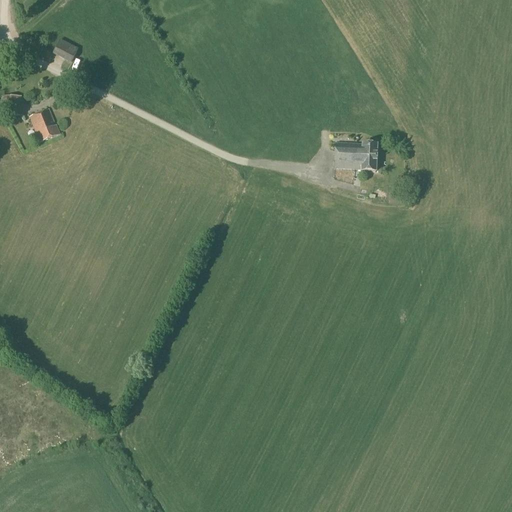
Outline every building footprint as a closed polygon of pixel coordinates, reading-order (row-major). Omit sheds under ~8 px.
[(322,29),(322,10),(269,10),(269,29),(322,29)] [(53,55),(71,65),(78,50),(60,40),(53,55)] [(1,116),(21,117),(22,97),(1,97),(1,116)] [(274,101),(273,120),(318,120),(318,102),(274,101)] [(30,118),(40,144),(60,135),(56,126),(55,127),(49,110),(30,118)] [(258,134),(252,123),(235,133),(241,144),(258,134)] [(335,144),(334,170),(360,171),(360,172),(376,172),(377,145),(362,145),(335,144)] [(313,208),(320,183),(298,176),(290,202),(313,208)]
